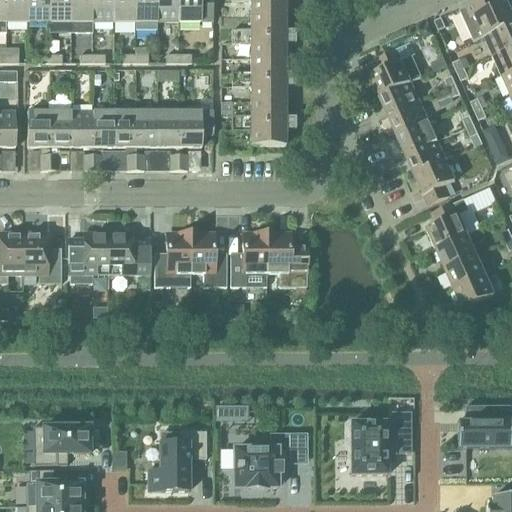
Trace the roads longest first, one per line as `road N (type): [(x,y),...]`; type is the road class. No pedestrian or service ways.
road 1 (unclassified): [(0,361),(425,359)]
road 2 (residential): [(298,194),(0,194)]
road 3 (residential): [(326,135),(331,52),(410,11)]
road 4 (residential): [(425,359),(424,511)]
